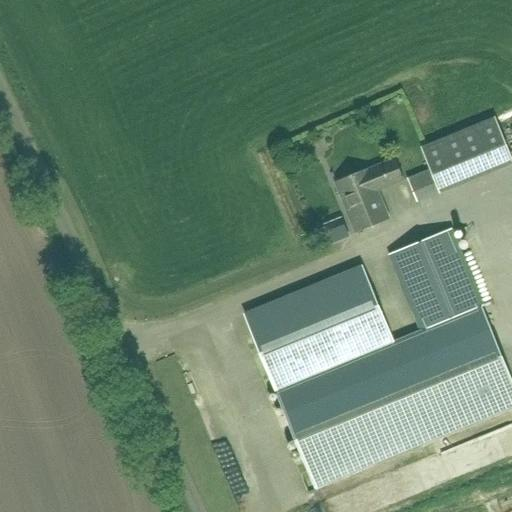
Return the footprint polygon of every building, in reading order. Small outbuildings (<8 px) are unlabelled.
[(420,148),(439,193),(511,162),(511,159),(495,118),(420,148)] [(388,219),(378,194),(377,191),(403,181),(394,158),(368,169),(334,183),(354,233),(388,219)] [(341,220),(320,229),(326,245),(348,236),(341,220)] [(478,307),(480,306),(450,231),(389,256),(419,331),(478,307)] [(275,390),(391,343),(360,268),(244,315),(275,390)] [(391,343),(275,390),(315,488),(511,407),(511,389),(478,307),(419,331),(391,343)]
